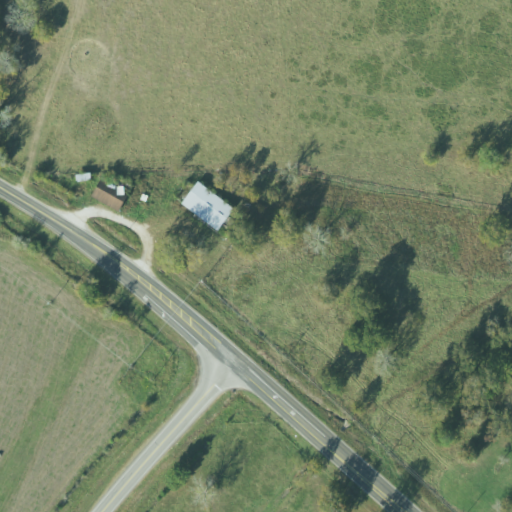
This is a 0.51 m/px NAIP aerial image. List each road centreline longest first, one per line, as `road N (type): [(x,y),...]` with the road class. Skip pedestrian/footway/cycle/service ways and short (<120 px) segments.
road 1 (secondary): [(0,188),(156,297),(403,511)]
road 2 (secondary): [(105,511),(232,362)]
